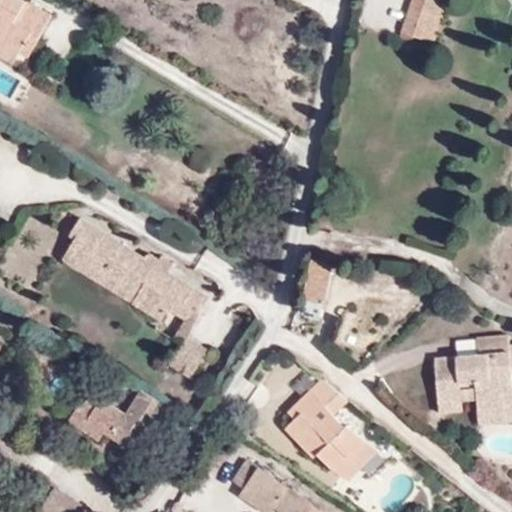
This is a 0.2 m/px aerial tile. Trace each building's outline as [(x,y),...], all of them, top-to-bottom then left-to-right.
[(0,0),(0,39),(14,47),(23,52),(47,12),(26,0),(0,0)] [(404,9),(405,0),(369,0),(369,5),(404,9)] [(426,42),(441,5),(430,0),(408,0),(397,29),(426,42)] [(14,47),(0,39),(0,53),(8,58),(14,47)] [(131,296),(157,313),(164,302),(181,276),(158,261),(156,255),(151,251),(145,249),(139,249),(139,250),(78,212),(66,229),(71,233),(60,250),(83,265),(87,259),(134,290),(131,296)] [(87,259),(83,265),(131,296),(134,290),(87,259)] [(300,313),(319,319),(334,267),(315,262),(300,313)] [(208,293),(181,276),(164,302),(181,315),(191,321),(208,293)] [(181,315),(169,335),(179,342),(185,332),(191,321),(181,315)] [(74,364),(83,349),(57,332),(47,347),(74,364)] [(185,332),(179,342),(169,359),(192,373),(208,347),(185,332)] [(502,334),(470,336),(471,353),(503,350),(503,344),(502,334)] [(503,350),(471,353),(428,357),(431,400),(457,398),(472,398),(472,405),(507,403),(505,373),(511,372),(511,343),(503,344),(503,350)] [(326,410),(340,397),(316,377),(283,409),(287,416),(279,425),(306,454),(311,451),(327,469),(340,477),(370,448),(343,421),(339,424),(326,410)] [(156,413),(165,401),(137,383),(120,407),(87,387),(78,400),(75,398),(63,416),(95,437),(101,428),(124,443),(139,421),(145,423),(152,411),(156,413)] [(457,398),(431,400),(432,413),(457,411),(457,398)] [(473,421),(508,418),(507,403),(472,405),(473,421)] [(224,477),(236,485),(254,463),(241,454),(224,477)] [(317,511),(307,504),(308,503),(254,463),(236,485),(234,491),(260,511),(268,503),(279,511),(317,511)] [(99,511),(54,483),(40,507),(47,511),(99,511)]
